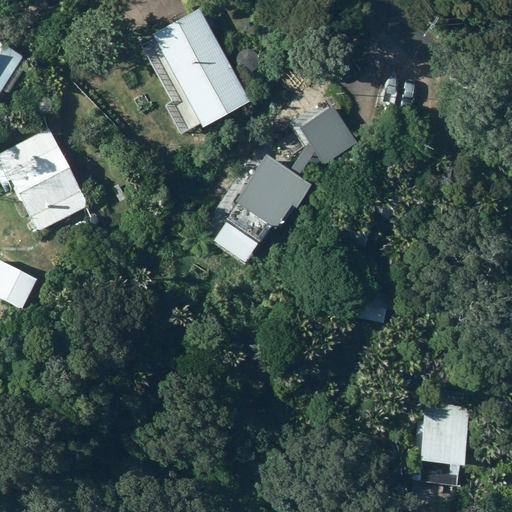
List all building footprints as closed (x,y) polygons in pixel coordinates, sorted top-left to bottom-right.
[(248,99),(199,7),(153,32),(202,124),(248,99)] [(0,89),(22,54),(0,39),(0,89)] [(232,65),(233,67),(235,72),(237,74),(239,76),(241,77),(243,78),(246,79),(249,79),(251,78),(254,77),(256,76),(258,75),(260,73),(261,70),(262,68),(262,65),(263,63),(262,60),(262,58),(260,55),(259,53),(257,52),(255,50),(253,49),(250,48),(248,48),(245,48),(243,49),(240,50),(238,51),(236,53),(234,55),(233,57),(232,60),(232,62),(232,65)] [(299,124),(324,162),(356,141),(330,104),(299,124)] [(0,151),(0,159),(38,230),(98,198),(88,181),(79,185),(47,126),(0,151)] [(263,161),(238,198),(273,221),(298,184),(263,161)] [(112,187),(120,201),(125,198),(117,184),(112,187)] [(76,240),(92,230),(85,219),(81,222),(79,219),(73,223),(77,228),(71,232),(76,240)] [(256,246),(225,226),(213,246),(244,266),(256,246)] [(0,295),(22,306),(35,279),(0,261),(0,295)] [(363,263),(350,314),(380,322),(384,306),(389,307),(395,282),(404,284),(407,274),(363,263)] [(463,463),(467,405),(424,401),(423,421),(417,420),(413,476),(420,477),(419,480),(455,483),(456,462),(463,463)]
